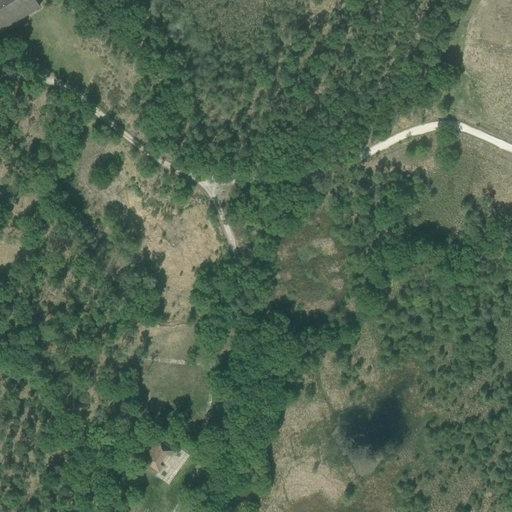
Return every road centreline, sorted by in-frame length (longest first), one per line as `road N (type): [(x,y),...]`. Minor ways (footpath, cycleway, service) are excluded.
road 1 (track): [(197,511),(231,431),(245,339),(246,300),(211,184)]
road 2 (track): [(511,148),(452,128),(415,131),(327,172),(211,184)]
road 3 (track): [(0,40),(134,146),(211,184)]
